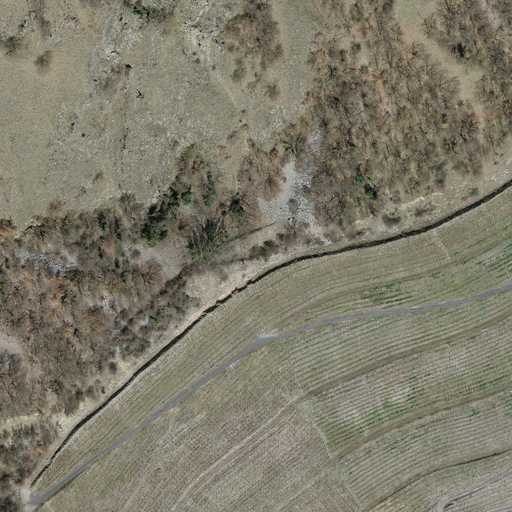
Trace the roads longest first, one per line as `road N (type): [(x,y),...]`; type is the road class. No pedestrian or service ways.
road 1 (track): [(511,287),(407,312),(345,317),(260,343),(34,505),(22,492),(66,435),(205,311),(287,255),(427,224),(511,174)]
road 2 (track): [(511,313),(298,402),(196,486),(177,511)]
road 3 (track): [(260,343),(323,298),(452,267),(511,234)]
road 4 (track): [(511,382),(380,432),(272,511)]
road 5 (track): [(511,449),(422,473),(367,511)]
